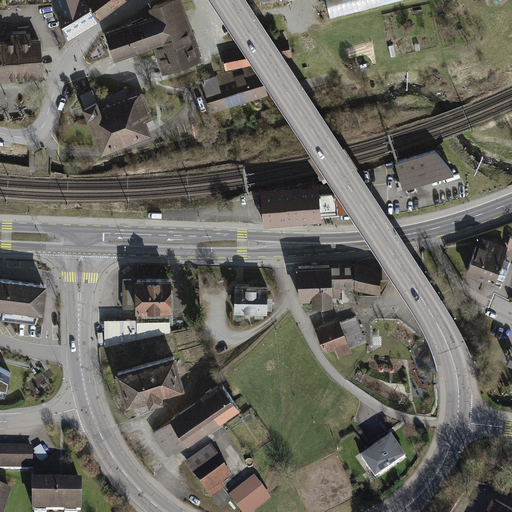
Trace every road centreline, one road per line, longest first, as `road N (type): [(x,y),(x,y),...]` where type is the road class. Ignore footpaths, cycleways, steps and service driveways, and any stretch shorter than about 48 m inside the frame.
road 1 (secondary): [(457,422),(458,386),(437,323),(227,0)]
road 2 (primary): [(82,239),(356,241),(429,230),(511,202)]
road 3 (residential): [(0,134),(38,132),(77,50),(142,0)]
road 4 (secondary): [(89,405),(106,449),(163,511)]
